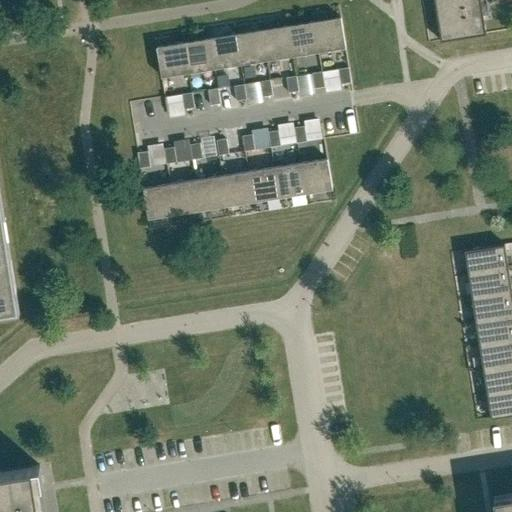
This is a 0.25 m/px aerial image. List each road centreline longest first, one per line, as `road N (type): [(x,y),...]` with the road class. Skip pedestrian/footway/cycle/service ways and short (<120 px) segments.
road 1 (residential): [(0,380),(33,349),(292,312)]
road 2 (residential): [(147,131),(392,93),(429,102)]
road 3 (residential): [(292,312),(429,102)]
road 4 (residential): [(325,486),(511,455)]
road 5 (residential): [(292,312),(325,486)]
